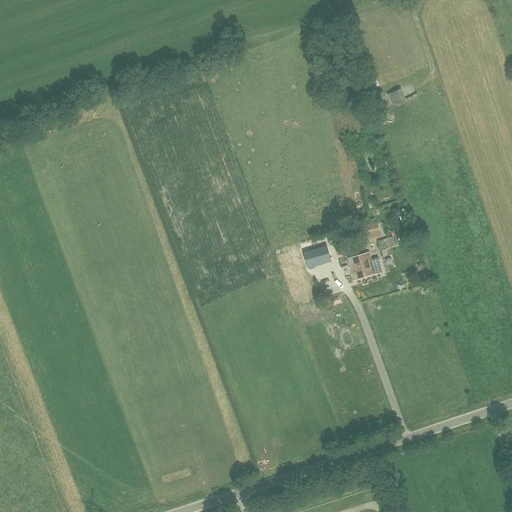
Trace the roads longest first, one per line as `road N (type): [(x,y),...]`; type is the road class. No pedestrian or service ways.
road 1 (track): [(0,129),(374,4)]
road 2 (unclassified): [(183,511),(511,404)]
road 3 (track): [(347,291),(406,438)]
